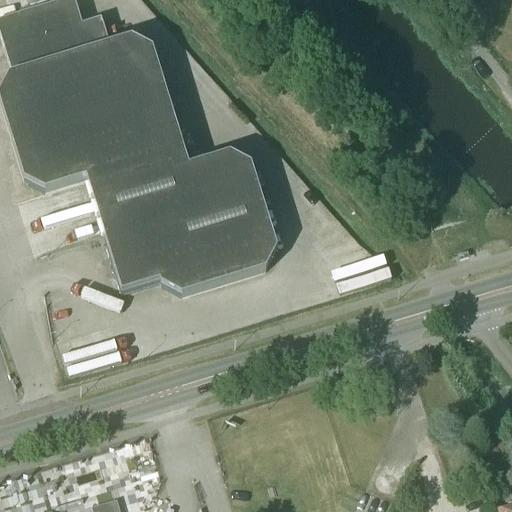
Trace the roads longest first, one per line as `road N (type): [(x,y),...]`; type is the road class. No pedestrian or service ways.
road 1 (primary): [(47,431),(460,305)]
road 2 (unclassified): [(47,431),(0,296)]
